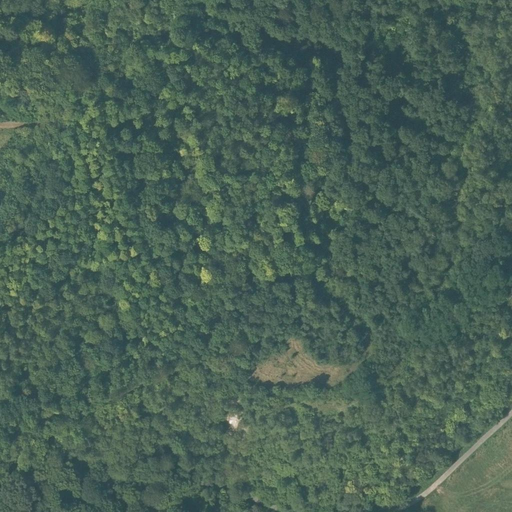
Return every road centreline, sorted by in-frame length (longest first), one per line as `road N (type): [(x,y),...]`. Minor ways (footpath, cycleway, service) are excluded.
road 1 (track): [(400,511),(511,414)]
road 2 (track): [(159,511),(204,486),(278,511)]
